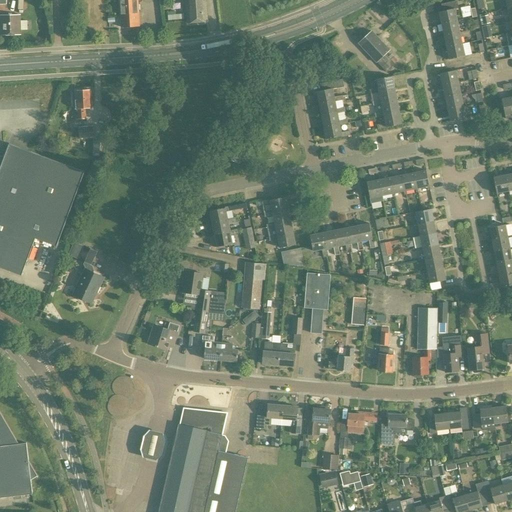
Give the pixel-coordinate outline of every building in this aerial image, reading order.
[(119,0),(121,27),(140,26),(138,0),(137,0),(119,0)] [(185,0),(188,24),(206,23),(203,0),(185,0)] [(441,4),(443,11),(439,12),(441,24),(457,21),(455,9),(459,8),(457,0),(441,4)] [(511,0),(502,0),(503,4),(504,4),(504,5),(507,5),(508,10),(511,9),(511,0)] [(463,17),(472,15),(472,17),(477,16),(475,8),(470,9),(470,6),(461,7),(463,17)] [(490,23),(488,15),(480,17),(482,25),(490,23)] [(20,36),(20,17),(2,17),(2,36),(20,36)] [(457,21),(441,24),(444,36),(460,33),(457,21)] [(482,26),(484,38),(492,36),(490,24),(482,26)] [(377,63),(378,62),(386,72),(395,64),(386,54),(390,51),(372,32),(359,44),(377,63)] [(460,33),(444,36),(446,48),(462,44),(460,33)] [(462,44),(446,48),(449,60),(465,56),(462,44)] [(440,73),(443,85),(459,82),(456,70),(440,73)] [(376,79),(378,88),(370,90),(371,94),(379,93),(379,91),(395,88),(392,75),(376,79)] [(335,97),(333,88),(343,86),(342,79),(321,83),(323,90),(317,91),(319,103),(335,100),(335,101),(343,100),(342,95),(335,97)] [(446,97),(461,94),(459,82),(443,85),(446,97)] [(381,103),(397,100),(395,88),(379,91),(379,93),(380,100),(372,101),(373,106),(381,104),(381,103)] [(75,106),(77,106),(77,119),(86,119),(85,106),(90,105),(89,90),(85,90),(85,89),(82,89),(81,90),(76,91),(76,98),(74,98),(75,106)] [(461,94),(446,97),(448,109),(464,106),(461,94)] [(511,113),(511,97),(502,100),(505,115),(511,113)] [(335,100),(319,103),(322,115),(338,112),(338,113),(346,112),(345,107),(337,109),(335,101),(335,100)] [(383,115),(400,111),(397,100),(381,103),(381,104),(383,111),(374,113),(375,118),(384,116),(383,115)] [(451,121),(466,118),(464,106),(448,109),(451,121)] [(387,128),(386,127),(402,123),(400,111),(383,115),(384,116),(385,123),(377,125),(378,129),(387,128)] [(338,112),(322,115),(324,127),(340,124),(340,125),(348,123),(347,119),(339,120),(338,113),(338,112)] [(340,124),(324,127),(326,139),(341,136),(341,137),(350,135),(349,131),(342,132),(340,125),(340,124)] [(79,138),(93,138),(93,126),(78,127),(79,138)] [(0,267),(21,276),(35,238),(57,246),(84,171),(9,144),(4,156),(0,156),(0,267)] [(418,189),(430,186),(426,170),(415,173),(418,189)] [(418,189),(415,173),(403,175),(406,191),(418,189)] [(406,191),(403,175),(391,177),(394,193),(406,191)] [(509,191),(506,175),(493,177),(496,193),(509,191)] [(394,193),(391,177),(379,180),(382,196),(394,193)] [(383,201),(382,196),(379,180),(367,182),(371,203),(383,201)] [(262,206),(271,204),(272,211),(272,212),(288,209),(286,197),(270,200),(270,199),(261,201),(262,206)] [(228,220),(227,219),(226,212),(234,210),(233,205),(225,207),(225,208),(210,211),(212,223),(228,220)] [(291,221),(288,209),(272,212),(272,211),(264,213),(265,217),(273,215),(274,223),(275,225),(291,221)] [(418,224),(433,221),(431,209),(415,212),(418,224)] [(228,220),(212,223),(215,235),(230,232),(230,230),(228,223),(237,222),(236,217),(227,219),(228,220)] [(277,236),(293,233),(291,221),(275,225),(274,223),(266,224),(267,229),(275,227),(277,235),(277,236)] [(433,221),(418,224),(420,236),(436,233),(433,221)] [(373,239),(372,239),(369,223),(357,226),(360,242),(361,241),(369,240),(370,248),(375,247),(373,239)] [(492,240),(508,237),(505,225),(490,228),(492,240)] [(360,242),(357,226),(345,228),(348,244),(350,244),(357,242),(358,251),(359,251),(363,250),(361,241),(360,242)] [(244,241),(253,239),(251,228),(242,229),(244,241)] [(348,244),(345,228),(334,231),(337,246),(338,246),(345,245),(347,253),(351,252),(350,244),(348,244)] [(230,232),(215,235),(217,247),(233,244),(231,235),(239,233),(238,229),(230,230),(230,232)] [(337,246),(334,231),(322,233),(325,249),(326,249),(333,247),(335,255),(340,254),(338,246),(337,246)] [(279,248),(295,245),(293,233),(277,236),(277,235),(269,236),(270,241),(278,239),(279,248)] [(325,249),(322,233),(310,235),(313,251),(322,249),(323,257),(328,256),(326,249),(325,249)] [(415,249),(422,248),(438,245),(436,233),(420,236),(413,238),(415,249)] [(508,237),(492,240),(494,252),(510,249),(508,237)] [(425,260),(440,257),(438,245),(422,248),(425,260)] [(91,266),(98,251),(84,246),(77,260),(91,266)] [(303,248),(282,250),(283,266),(304,265),(303,248)] [(511,259),(510,249),(494,252),(497,263),(511,260),(511,259)] [(427,272),(443,269),(440,257),(425,260),(427,272)] [(511,260),(497,263),(499,275),(511,272),(511,260)] [(228,273),(229,264),(221,264),(220,272),(228,273)] [(91,303),(104,277),(85,269),(73,295),(91,303)] [(429,284),(445,281),(443,269),(427,272),(429,284)] [(226,293),(201,290),(203,274),(186,271),(186,274),(185,273),(184,274),(183,278),(184,279),(185,280),(183,292),(199,294),(194,333),(211,335),(213,321),(224,322),(226,293)] [(511,272),(499,275),(501,287),(511,285),(511,272)] [(327,309),(330,275),(307,274),(304,307),(312,308),(310,333),(322,334),(324,309),(327,309)] [(262,280),(244,279),(241,308),(259,309),(262,280)] [(364,325),(365,307),(366,298),(354,297),(351,324),(364,325)] [(417,349),(424,349),(431,349),(436,349),(437,349),(437,308),(418,307),(417,349)] [(260,338),(269,339),(271,312),(264,311),(263,327),(260,327),(260,338)] [(291,333),(301,334),(302,318),(293,317),(291,333)] [(169,323),(167,329),(154,325),(148,343),(167,349),(168,347),(167,347),(168,343),(173,344),(177,332),(179,326),(169,323)] [(259,338),(261,323),(252,323),(251,337),(259,338)] [(388,345),(389,333),(381,333),(380,345),(388,345)] [(470,370),(472,370),(472,372),(474,373),(480,372),(482,370),(482,369),(484,369),(482,354),(488,354),(486,334),(473,335),(475,348),(468,348),(470,370)] [(204,359),(220,360),(222,343),(214,343),(214,337),(202,336),(202,342),(206,342),(204,359)] [(222,343),(220,360),(237,362),(238,351),(232,350),(232,344),(222,343)] [(262,364),(278,365),(280,344),(272,343),(265,343),(264,351),(263,351),(262,364)] [(280,344),(278,365),(293,367),(294,354),(295,345),(287,344),(287,347),(280,346),(280,344)] [(457,357),(463,357),(462,345),(449,346),(450,353),(443,354),(445,373),(458,371),(457,357)] [(393,354),(393,348),(380,347),(380,353),(379,353),(378,363),(379,363),(379,371),(392,372),(394,355),(393,354)] [(339,356),(338,363),(329,363),(329,370),(350,372),(351,365),(352,365),(354,349),(348,349),(347,357),(339,356)] [(422,375),(428,375),(428,361),(431,361),(431,359),(431,349),(424,349),(424,358),(414,357),(414,375),(414,376),(415,378),(420,378),(422,376),(422,375)] [(281,417),(282,406),(268,405),(267,417),(257,416),(256,428),(264,429),(264,425),(271,426),(271,417),(281,417)] [(292,418),(291,427),(291,433),(300,434),(301,419),(296,419),(297,407),(282,406),(281,417),(292,418)] [(493,408),(495,423),(510,422),(509,407),(506,407),(506,406),(493,408)] [(490,431),(494,430),(495,429),(495,423),(493,408),(481,409),(481,413),(474,414),(476,428),(482,427),(482,428),(488,428),(488,429),(490,431)] [(229,413),(227,413),(186,409),(182,425),(179,424),(159,511),(235,511),(249,458),(220,451),(229,413)] [(314,409),(314,412),(309,412),(306,435),(316,436),(317,428),(328,429),(329,423),(330,411),(314,409)] [(467,415),(461,415),(461,411),(448,413),(450,429),(463,427),(463,429),(469,429),(467,415)] [(0,497),(32,494),(30,480),(37,476),(37,477),(38,477),(28,460),(26,443),(18,444),(0,412),(0,497)] [(362,434),(363,420),(376,421),(376,414),(361,413),(361,415),(349,414),(348,419),(341,419),(339,448),(352,449),(352,438),(347,437),(347,433),(362,434)] [(437,430),(450,429),(448,413),(435,414),(435,419),(429,420),(430,433),(437,432),(437,430)] [(400,426),(407,426),(407,430),(415,430),(415,420),(407,420),(407,415),(388,414),(388,424),(381,424),(381,443),(394,444),(394,435),(400,435),(400,426)] [(500,453),(511,450),(511,443),(499,446),(500,453)] [(511,450),(500,453),(501,460),(511,457),(511,450)] [(324,453),(322,468),(337,469),(338,454),(324,453)] [(349,471),(348,471),(340,473),(343,485),(351,483),(360,480),(358,471),(356,471),(350,473),(349,471)] [(334,472),(320,475),(321,483),(336,480),(334,472)] [(363,487),(373,484),(370,473),(360,476),(363,487)] [(487,500),(493,498),(495,503),(507,500),(503,485),(492,488),(489,480),(482,482),(484,487),(487,500)] [(465,495),(470,510),(483,506),(481,501),(487,500),(484,487),(482,482),(476,484),(478,491),(465,495)] [(511,482),(503,485),(507,500),(511,498),(511,482)] [(452,494),(445,496),(449,508),(456,507),(457,511),(463,511),(470,510),(465,495),(459,497),(457,492),(452,494)] [(428,503),(430,511),(444,511),(444,510),(449,508),(445,496),(440,497),(441,500),(428,503)] [(430,511),(428,503),(422,505),(420,501),(414,503),(412,498),(407,500),(408,505),(410,511),(430,511)] [(390,511),(410,511),(408,505),(407,500),(400,502),(400,500),(388,503),(390,511)]
